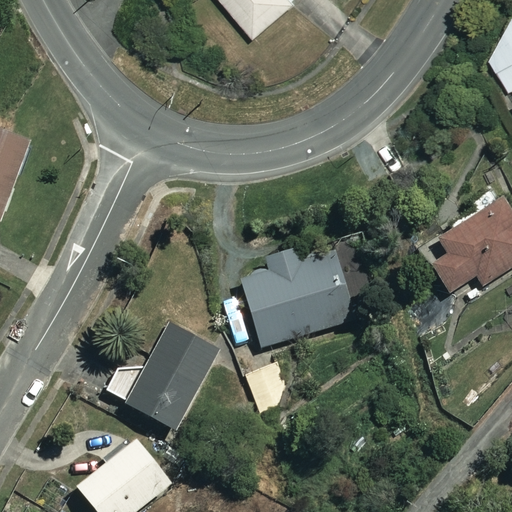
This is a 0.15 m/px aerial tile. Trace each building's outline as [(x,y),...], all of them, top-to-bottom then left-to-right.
[(225,0),(261,42),(302,8),(295,0),(225,0)] [(511,37),(496,63),(511,94),(511,93),(511,37)] [(39,151),(0,135),(0,228),(8,232),(39,151)] [(437,271),(453,295),(466,286),(473,297),(511,271),(511,215),(506,206),(501,209),(492,195),(474,207),(477,212),(453,228),(457,235),(441,245),(451,261),(437,271)] [(313,264),(309,252),(272,263),(275,276),(246,284),(264,348),(358,320),(339,256),(313,264)] [(135,410),(133,413),(183,436),(220,353),(171,330),(151,374),(127,363),(110,399),(135,410)] [(148,511),(177,490),(145,448),(84,494),(98,511),(148,511)]
